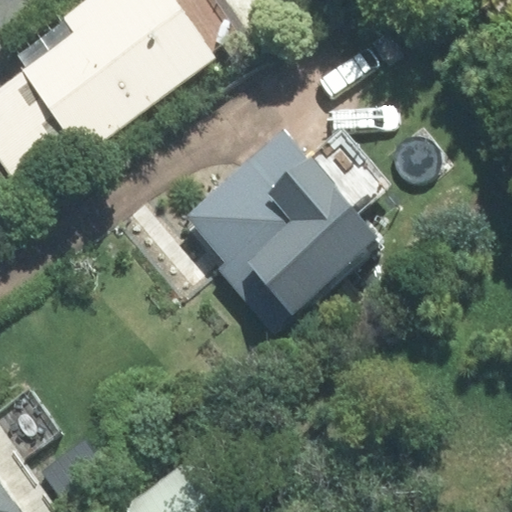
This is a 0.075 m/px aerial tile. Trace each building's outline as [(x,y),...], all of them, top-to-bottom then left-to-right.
[(196,0),(137,0),(0,94),(0,149),(32,196),(235,56),(196,0)] [(282,0),(239,0),(261,32),(291,13),(282,0)] [(256,154),(183,217),(285,335),(402,236),(305,124),(262,161),(256,154)] [(0,416),(31,461),(79,428),(45,377),(0,409),(0,416)] [(0,511),(45,511),(0,447),(0,511)] [(74,452),(48,470),(73,506),(100,489),(74,452)] [(249,511),(210,454),(135,504),(140,511),(249,511)]
